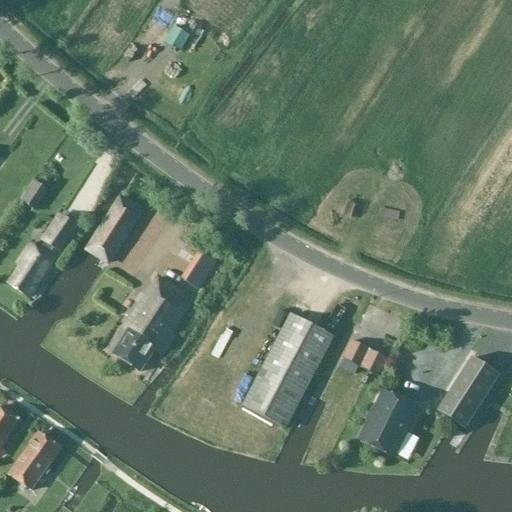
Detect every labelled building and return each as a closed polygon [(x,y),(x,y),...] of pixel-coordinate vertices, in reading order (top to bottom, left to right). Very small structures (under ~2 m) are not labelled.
[(176,50),(194,25),(182,16),(164,41),(176,50)] [(210,66),(220,54),(201,37),(191,49),(210,66)] [(33,184),(20,204),(35,213),(48,193),(33,184)] [(121,202),(89,253),(109,266),(142,215),(121,202)] [(30,301),(51,269),(56,272),(59,264),(56,262),(55,262),(49,258),(54,251),(62,256),(79,230),(63,220),(41,253),(32,247),(19,268),(22,270),(10,288),(30,301)] [(216,265),(203,256),(185,284),(199,293),(216,265)] [(160,350),(192,303),(159,281),(127,327),(131,330),(116,353),(140,370),(156,346),(160,350)] [(334,340),(291,318),(242,409),(285,432),(334,340)] [(353,344),(344,362),(380,379),(388,362),(353,344)] [(498,378),(473,362),(440,412),(465,429),(498,378)] [(383,392),(357,442),(395,461),(420,411),(383,392)] [(0,450),(19,424),(0,410),(0,450)] [(62,451),(39,436),(9,479),(32,494),(62,451)]
